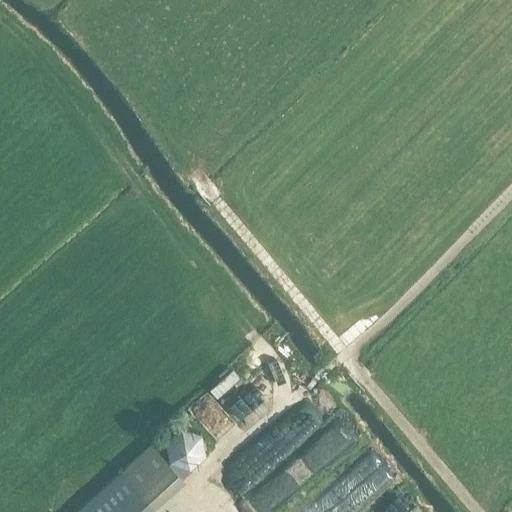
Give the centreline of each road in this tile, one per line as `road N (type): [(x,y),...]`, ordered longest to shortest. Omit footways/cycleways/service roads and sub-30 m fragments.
road 1 (track): [(0,18),(151,198),(107,283)]
road 2 (track): [(287,405),(511,192)]
road 3 (track): [(343,353),(476,511)]
road 4 (track): [(257,338),(151,198)]
